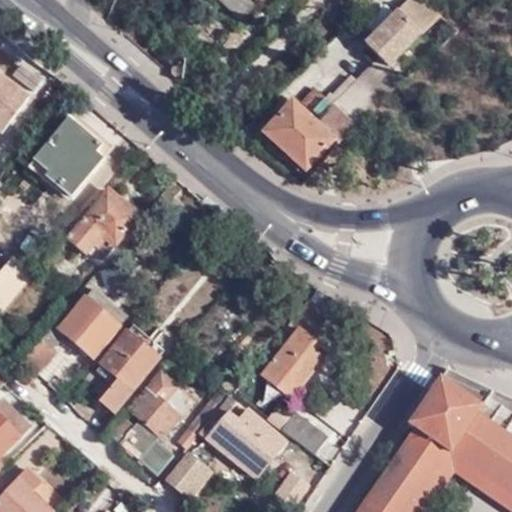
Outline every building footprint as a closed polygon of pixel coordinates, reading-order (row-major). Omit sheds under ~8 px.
[(218,0),(240,19),(254,3),(250,0),(218,0)] [(400,12),(366,47),(378,59),(388,69),(422,34),(400,12)] [(378,59),(356,81),(360,85),(378,102),(400,80),(388,69),(378,59)] [(29,99),(0,77),(0,134),(2,136),(29,99)] [(294,103),(264,133),(304,173),(334,142),(336,144),(378,102),(360,85),(356,81),(314,123),(294,103)] [(100,154),(106,147),(71,119),(36,161),(51,175),(50,179),(74,200),(106,160),(100,154)] [(142,219),(110,191),(69,242),(88,258),(92,252),(105,262),(142,219)] [(0,278),(0,313),(4,317),(37,278),(16,259),(0,278)] [(61,319),(23,366),(38,379),(57,356),(55,353),(67,338),(94,360),(114,337),(93,320),(101,310),(88,298),(67,322),(61,319)] [(122,327),(101,310),(93,320),(114,337),(122,327)] [(312,351),(317,342),(303,331),(265,380),(294,402),(325,361),(312,351)] [(160,359),(131,334),(97,374),(107,383),(110,380),(116,385),(97,408),(111,420),(160,359)] [(144,420),(140,424),(160,441),(165,436),(167,438),(197,401),(164,373),(134,411),(144,420)] [(440,381),(408,426),(350,511),(413,511),(461,443),(511,477),(511,438),(478,415),(482,409),(441,381),(440,381)] [(249,411),(231,399),(224,408),(201,435),(253,478),(274,451),(282,456),(291,444),(273,427),(271,429),(252,411),(249,411)] [(201,435),(224,408),(214,400),(180,440),(190,449),(201,435)] [(0,475),(7,469),(2,461),(25,439),(13,426),(21,418),(7,402),(0,408),(0,475)] [(278,412),(270,422),(319,460),(333,442),(297,415),(291,423),(278,412)] [(124,443),(138,427),(128,417),(113,434),(124,443)] [(13,426),(25,439),(33,431),(21,418),(13,426)] [(160,441),(140,424),(138,427),(124,443),(160,476),(178,458),(160,441)] [(511,477),(461,443),(413,511),(428,511),(463,463),(511,496),(511,477)] [(215,473),(196,456),(170,483),(189,501),(215,473)] [(0,511),(57,511),(59,510),(38,489),(47,480),(34,467),(0,500),(0,511)] [(313,487),(291,472),(286,478),(282,476),(272,491),(296,509),(313,487)]
